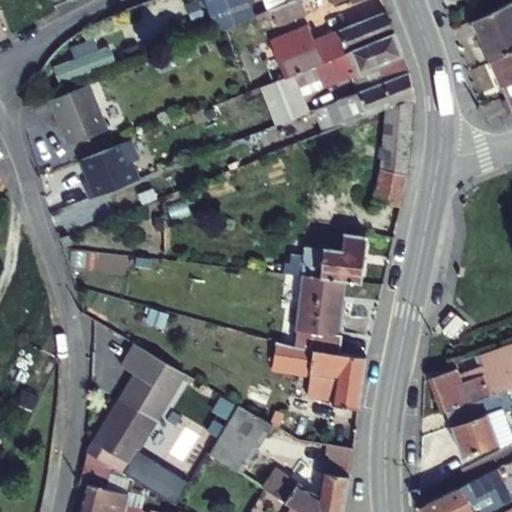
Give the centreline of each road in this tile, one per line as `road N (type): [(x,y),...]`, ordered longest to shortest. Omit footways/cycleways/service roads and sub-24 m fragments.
road 1 (residential): [(0,96),(77,348),(58,511)]
road 2 (secondary): [(387,510),(385,431),(440,152)]
road 3 (secondary): [(440,152),(437,81),(409,0)]
road 4 (residential): [(387,510),(511,448)]
road 5 (residential): [(114,0),(0,58)]
